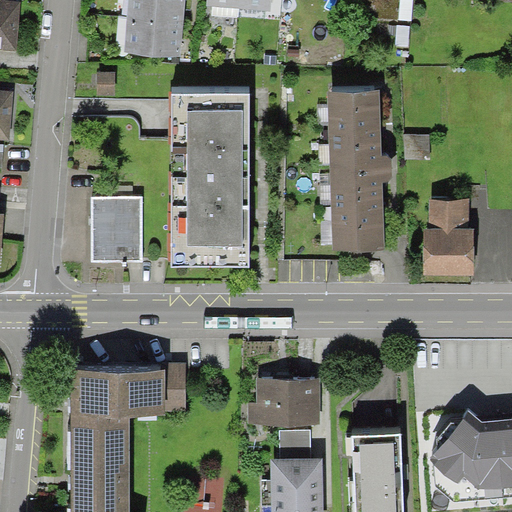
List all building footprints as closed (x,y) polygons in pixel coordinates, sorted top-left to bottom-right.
[(21,0),(0,0),(0,48),(18,49),(21,0)] [(187,0),(130,0),(125,49),(181,55),(187,0)] [(331,82),(338,239),(386,238),(380,79),(331,82)] [(253,83),(172,84),(170,256),(253,256),(253,83)] [(14,89),(0,87),(0,136),(10,137),(14,89)] [(142,192),(92,192),(92,224),(92,256),(141,256),(142,192)] [(427,219),(426,267),(476,270),(476,222),(464,219),(465,194),(431,192),(427,219)] [(186,359),(68,361),(68,406),(128,405),(187,404),(186,359)] [(248,418),(320,419),(320,373),(248,372),(248,418)] [(127,511),(128,405),(68,406),(67,511),(127,511)] [(511,418),(511,419),(482,422),(470,412),(434,454),(442,460),(437,466),(458,484),(464,477),(477,488),(511,485),(511,418)] [(405,511),(405,424),(348,427),(350,511),(405,511)] [(278,428),(279,453),(310,453),(310,427),(278,428)] [(269,454),(270,511),(321,511),(321,453),(310,453),(279,453),(269,454)]
